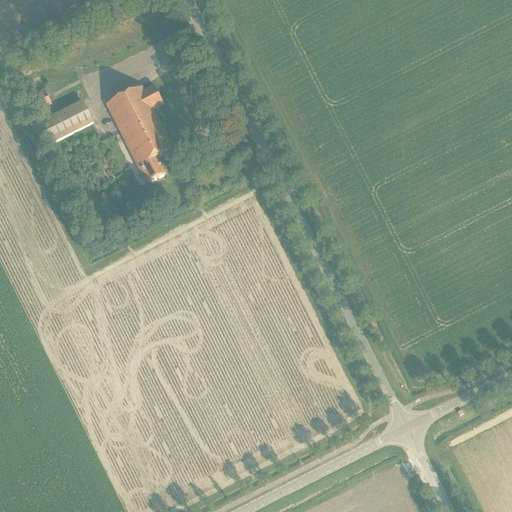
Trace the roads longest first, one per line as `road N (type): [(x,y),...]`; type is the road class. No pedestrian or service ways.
road 1 (unclassified): [(405,428),(183,0)]
road 2 (unclassified): [(240,511),(405,428)]
road 3 (track): [(0,61),(108,0)]
